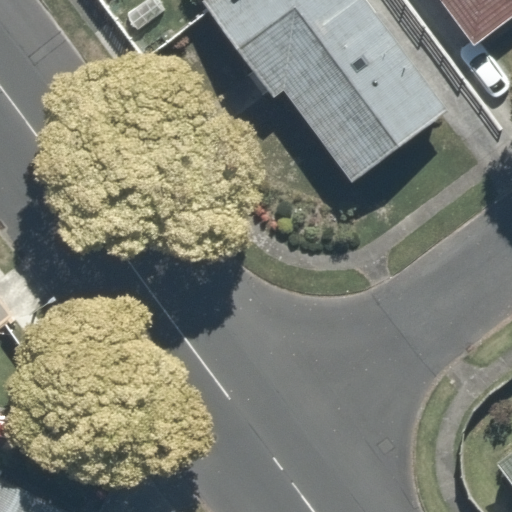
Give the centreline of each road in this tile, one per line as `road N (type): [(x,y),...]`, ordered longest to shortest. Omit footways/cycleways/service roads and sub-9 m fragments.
road 1 (tertiary): [(256,436),(0,91)]
road 2 (residential): [(256,436),(511,250)]
